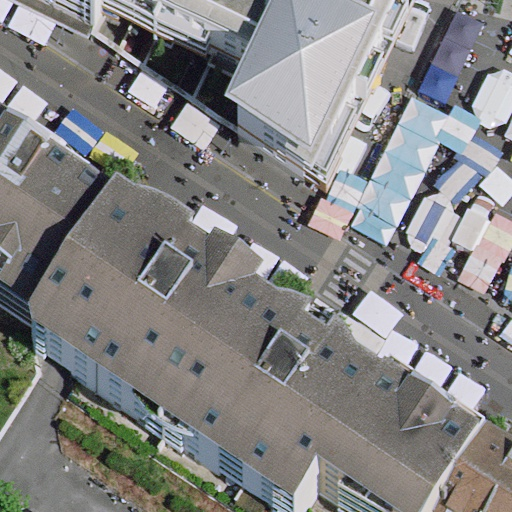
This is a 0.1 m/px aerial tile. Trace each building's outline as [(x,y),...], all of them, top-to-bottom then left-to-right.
[(12,0),(82,32),(97,0),(12,0)] [(97,0),(82,32),(79,41),(307,198),(404,0),(97,0)] [(0,161),(0,332),(10,339),(89,222),(0,161)] [(105,233),(89,222),(10,339),(7,344),(8,354),(54,385),(241,511),(286,511),(289,508),(296,511),(424,511),(448,468),(451,464),(381,417),(359,402),(356,407),(334,392),(294,366),(227,321),(237,306),(192,276),(185,286),(152,264),(105,233)] [(424,511),(511,511),(511,496),(486,481),(452,461),(451,464),(448,468),(424,511)]
